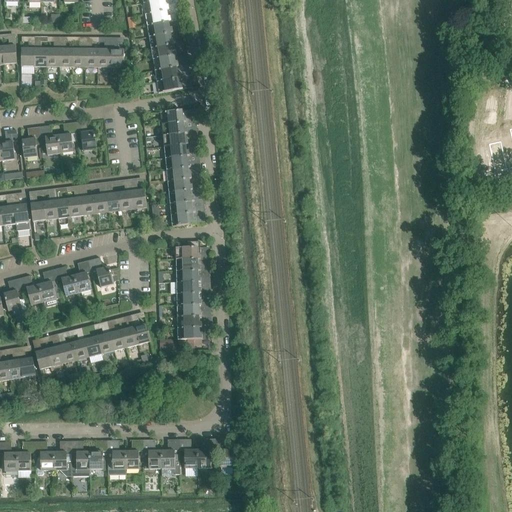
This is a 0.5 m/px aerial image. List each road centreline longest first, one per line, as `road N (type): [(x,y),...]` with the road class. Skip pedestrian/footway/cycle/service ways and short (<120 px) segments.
road 1 (track): [(455,511),(467,106),(509,0)]
road 2 (residential): [(0,430),(214,420),(225,395),(217,232)]
road 3 (residential): [(0,277),(153,239),(217,232)]
road 4 (residential): [(203,96),(0,126)]
road 5 (residential): [(217,232),(203,96)]
